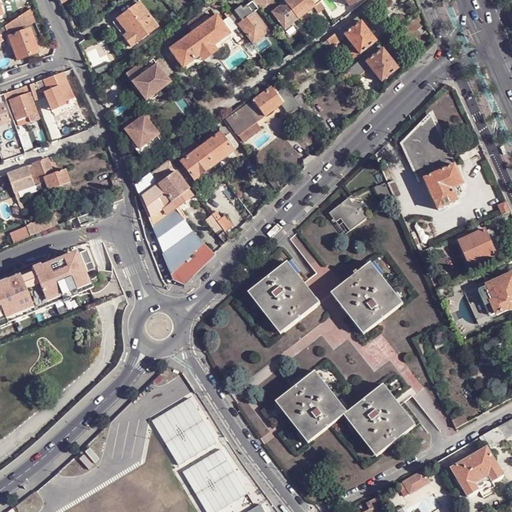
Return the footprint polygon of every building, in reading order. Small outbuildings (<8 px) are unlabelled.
[(216,8),(221,5),(217,0),(211,0),(210,1),(216,8)] [(287,0),(286,1),(285,0),(282,0),(284,2),(295,16),(298,20),(314,7),(318,12),(324,8),(323,6),(320,2),(318,0),(287,0)] [(295,16),(284,2),(282,4),(278,7),(271,13),(282,26),(295,16)] [(157,27),(140,3),(115,20),(113,22),(124,36),(131,46),(157,27)] [(329,17),(333,15),(329,9),(325,5),(323,6),(324,8),(329,17)] [(34,21),(29,9),(5,26),(7,32),(34,21)] [(242,25),(247,22),(244,19),(249,16),(246,11),(237,18),(242,25)] [(209,20),(204,12),(193,22),(187,26),(192,32),(209,20)] [(265,28),(253,13),(249,16),(244,19),(247,22),(242,25),(241,27),(252,42),(254,42),(254,43),(256,43),(260,40),(260,39),(260,37),(264,34),(262,31),(265,28)] [(169,49),(182,68),(184,67),(193,59),(203,53),(207,58),(213,54),(209,48),(219,41),(229,34),(230,33),(216,15),(209,20),(192,32),(179,42),(169,49)] [(295,16),(282,26),(284,30),(290,36),(297,31),(295,29),(297,27),(294,22),(298,20),(295,16)] [(335,33),(340,40),(344,37),(343,35),(359,23),(356,18),(335,33)] [(376,42),(360,22),(359,23),(343,35),(344,37),(348,42),(350,44),(353,48),(359,55),(376,42)] [(37,52),(29,29),(5,38),(9,49),(12,48),(17,60),(37,52)] [(308,41),(312,39),(306,30),(302,33),(308,41)] [(335,33),(325,41),(328,44),(331,48),(331,47),(340,40),(335,33)] [(219,41),(221,44),(230,37),(229,34),(219,41)] [(293,53),(298,49),(290,39),(285,42),(293,53)] [(221,44),(219,41),(209,48),(213,54),(223,46),(221,44)] [(352,60),(359,55),(353,48),(347,53),(352,60)] [(398,69),(382,50),(371,58),(365,63),(367,65),(381,83),(398,69)] [(193,59),(196,62),(197,65),(207,58),(203,53),(193,59)] [(369,54),(362,59),(365,63),(371,58),(369,54)] [(262,60),(270,70),(276,64),(269,55),(262,60)] [(196,62),(193,59),(184,67),(186,70),(196,62)] [(365,71),(363,68),(367,65),(365,63),(362,59),(349,69),(347,71),(353,79),(354,80),(365,71)] [(126,74),(145,100),(156,93),(169,83),(156,65),(146,73),(139,64),(126,74)] [(54,106),(73,98),(65,77),(64,71),(61,73),(28,85),(30,89),(33,97),(42,94),(40,88),(46,86),(54,106)] [(349,82),(353,79),(347,71),(343,74),(349,82)] [(5,98),(30,89),(28,85),(3,94),(5,98)] [(271,87),(252,101),(264,117),(282,103),(271,87)] [(9,100),(16,120),(36,113),(29,93),(9,100)] [(157,95),(156,93),(145,100),(147,102),(157,95)] [(300,95),(295,99),(296,101),(300,106),(301,108),(306,103),(300,95)] [(264,117),(252,101),(237,111),(226,120),(237,136),(238,135),(256,122),(264,117)] [(306,103),(301,108),(307,116),(313,111),(306,103)] [(16,120),(17,124),(38,117),(36,113),(16,120)] [(144,115),(125,130),(139,149),(158,135),(144,115)] [(447,153),(431,118),(403,144),(409,158),(415,155),(425,179),(440,211),(459,202),(457,198),(464,195),(461,188),(465,186),(449,152),(447,153)] [(260,128),(256,122),(238,135),(242,141),(260,128)] [(237,146),(224,128),(221,127),(219,128),(218,128),(219,133),(232,150),(237,146)] [(232,150),(219,133),(200,147),(213,165),(232,150)] [(213,165),(200,147),(198,149),(180,162),(184,167),(193,179),(213,165)] [(174,155),(169,159),(177,169),(178,171),(184,167),(180,162),(177,158),(177,159),(174,155)] [(415,155),(409,158),(420,182),(425,179),(415,155)] [(47,159),(27,166),(34,185),(34,186),(45,182),(47,187),(48,190),(70,182),(65,169),(52,173),(47,159)] [(149,173),(157,184),(174,172),(177,169),(169,159),(149,173)] [(7,173),(14,193),(18,192),(34,185),(27,166),(7,173)] [(188,183),(193,179),(184,167),(178,171),(188,183)] [(156,184),(170,202),(180,195),(188,190),(174,172),(157,184),(156,184)] [(274,189),(279,186),(269,172),(264,175),(274,189)] [(163,253),(192,231),(174,208),(170,202),(156,184),(157,184),(149,173),(135,184),(134,184),(138,193),(163,253)] [(34,186),(36,191),(47,187),(45,182),(34,186)] [(384,204),(394,199),(387,183),(377,188),(384,204)] [(18,192),(20,197),(21,197),(36,191),(34,186),(34,185),(18,192)] [(117,200),(113,189),(73,204),(78,216),(91,211),(117,200)] [(180,195),(184,200),(192,195),(188,190),(180,195)] [(184,200),(180,195),(170,202),(174,208),(184,200)] [(352,231),(369,218),(358,205),(355,207),(349,200),(332,213),(339,222),(342,219),(352,231)] [(501,216),(511,212),(507,203),(497,206),(501,216)] [(77,216),(81,227),(95,222),(91,211),(78,216),(77,216)] [(218,235),(224,230),(221,226),(211,214),(204,219),(218,235)] [(58,224),(54,216),(46,219),(49,228),(58,224)] [(49,228),(46,219),(26,226),(29,236),(49,228)] [(224,230),(230,238),(235,234),(226,222),(221,226),(224,230)] [(492,229),(485,232),(495,254),(502,251),(492,229)] [(224,243),(230,238),(224,230),(218,235),(224,243)] [(184,285),(214,256),(213,255),(193,231),(192,231),(163,253),(162,253),(173,280),(184,285)] [(470,267),(495,256),(495,254),(485,232),(484,231),(459,242),(470,267)] [(3,240),(6,246),(23,239),(22,237),(20,233),(3,240)] [(429,258),(439,253),(436,246),(420,253),(423,260),(429,258)] [(79,252),(87,271),(94,268),(87,249),(79,252)] [(0,326),(0,327),(0,326),(0,321),(12,316),(14,320),(22,317),(19,311),(45,300),(47,306),(55,303),(54,299),(68,293),(70,298),(77,294),(75,287),(88,282),(87,279),(76,253),(62,259),(63,260),(57,263),(41,269),(40,266),(32,269),(33,271),(20,277),(7,282),(6,280),(0,282),(0,326)] [(41,269),(57,263),(54,257),(31,267),(32,269),(40,266),(41,269)] [(428,272),(433,270),(431,265),(432,264),(429,258),(423,260),(428,272)] [(307,281),(291,260),(289,263),(304,283),(307,281)] [(281,335),(320,304),(304,283),(289,263),(248,293),(281,335)] [(365,336),(403,305),(372,263),(369,266),(367,265),(366,266),(367,267),(359,274),(358,272),(355,274),(356,275),(332,294),(365,336)] [(436,290),(442,287),(434,269),(433,270),(428,272),(436,290)] [(5,278),(6,280),(7,282),(20,277),(18,273),(5,278)] [(487,287),(481,290),(488,307),(492,316),(498,313),(499,314),(508,310),(509,311),(511,309),(511,274),(486,286),(487,287)] [(0,328),(87,292),(92,292),(90,288),(88,282),(75,287),(77,294),(70,298),(68,293),(54,299),(55,303),(47,306),(45,300),(19,311),(22,317),(14,320),(12,316),(0,321),(0,326),(0,327),(0,326),(0,328)] [(436,290),(441,302),(446,300),(455,295),(449,284),(442,287),(436,290)] [(423,356),(428,353),(422,339),(417,342),(423,356)] [(345,416),(347,413),(315,372),(276,403),(308,444),(345,416)] [(377,458),(416,427),(384,385),(345,416),(377,458)] [(190,398),(152,422),(179,466),(217,443),(190,398)] [(456,429),(468,423),(464,415),(452,421),(456,429)] [(511,421),(500,428),(507,440),(511,437),(511,421)] [(494,447),(507,440),(500,428),(496,430),(483,436),(486,441),(489,440),(494,447)] [(453,469),(470,498),(480,492),(476,484),(490,477),(494,484),(505,478),(488,448),(474,456),(470,458),(453,469)] [(221,449),(183,472),(207,511),(218,511),(249,494),(221,449)] [(411,487),(424,480),(420,473),(407,481),(411,487)] [(476,484),(480,492),(494,484),(490,477),(476,484)] [(371,510),(382,504),(379,497),(368,503),(371,510)]
